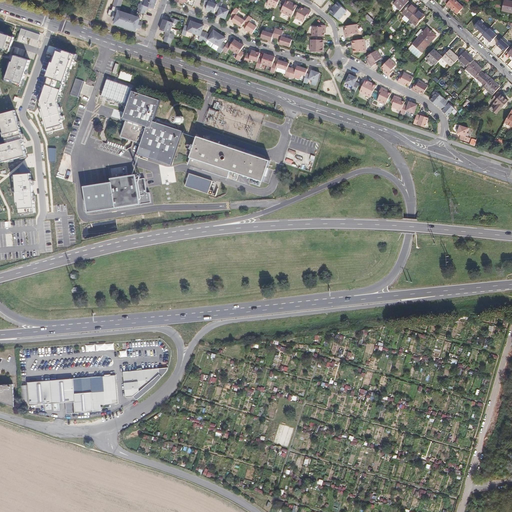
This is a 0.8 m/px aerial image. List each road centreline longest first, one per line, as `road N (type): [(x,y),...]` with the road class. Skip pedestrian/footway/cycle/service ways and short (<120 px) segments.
road 1 (tertiary): [(181,366),(216,324),(469,288)]
road 2 (primary): [(49,329),(352,299)]
road 3 (primary): [(511,237),(360,223),(212,229)]
road 4 (primary): [(410,202),(386,175),(363,170),(212,229)]
road 5 (residential): [(53,21),(22,115),(47,174),(50,232)]
road 6 (primary): [(212,229),(0,277)]
road 7 (tertiary): [(0,339),(156,328),(174,334),(181,366)]
road 8 (primary): [(410,202),(403,167),(386,144),(255,88)]
road 9 (residential): [(339,58),(313,64),(259,48),(161,5)]
road 10 (unclassified): [(511,340),(467,490)]
road 11 (tertiary): [(399,134),(255,88)]
road 12 (tertiary): [(118,454),(201,481),(257,511)]
road 13 (residential): [(442,138),(443,119),(424,101),(339,58)]
road 14 (primary): [(352,299),(393,276),(410,202)]
